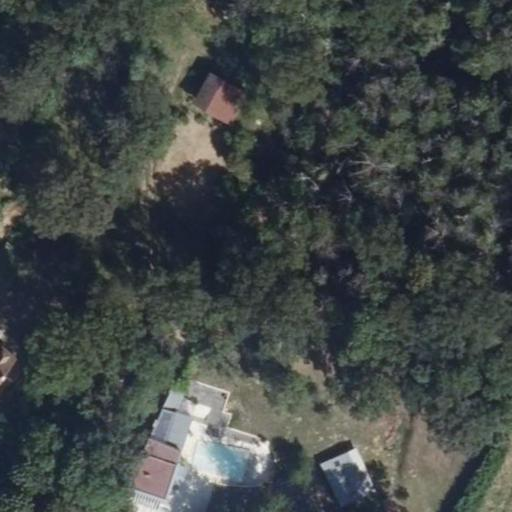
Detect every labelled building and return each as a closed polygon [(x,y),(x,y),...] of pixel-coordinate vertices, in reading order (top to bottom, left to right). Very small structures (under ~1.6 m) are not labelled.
[(212,72),(194,105),(237,127),(254,94),(212,72)] [(1,83),(0,84),(0,107),(12,99),(1,83)] [(2,341),(0,343),(0,381),(20,357),(2,341)] [(167,402),(193,411),(199,395),(173,385),(167,402)] [(144,442),(162,450),(177,414),(162,407),(144,442)] [(132,463),(125,484),(163,499),(179,457),(162,450),(144,442),(132,463)] [(350,447),(320,461),(342,509),(372,495),(350,447)]
